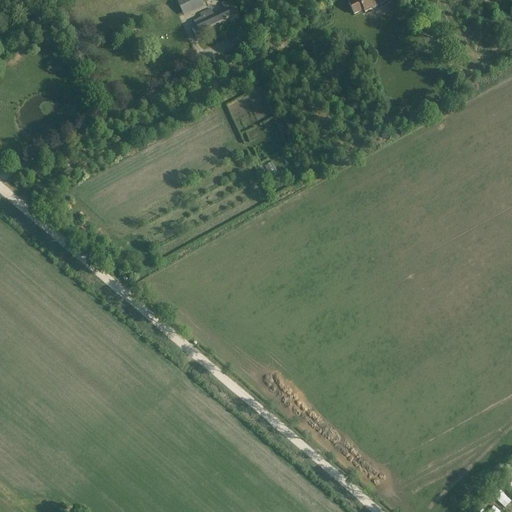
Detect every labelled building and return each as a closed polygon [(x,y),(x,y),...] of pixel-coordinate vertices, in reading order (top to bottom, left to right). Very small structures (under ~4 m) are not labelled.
[(199,0),(181,0),(187,13),(202,6),(199,0)] [(192,30),(197,41),(229,25),(228,24),(240,19),(239,17),(243,15),(237,2),(233,4),(231,0),(230,0),(222,4),(225,11),(214,16),(211,9),(200,14),(202,18),(193,22),(196,28),(192,30)] [(347,0),(349,3),(348,3),(354,15),(364,10),(365,13),(386,2),(385,0),(347,0)] [(271,158),(264,160),(267,174),(275,172),(271,158)] [(490,508),(503,501),(500,495),(500,494),(496,486),(482,494),(490,508)]
